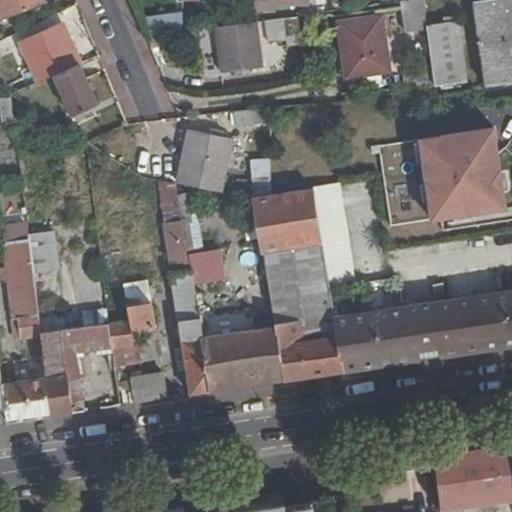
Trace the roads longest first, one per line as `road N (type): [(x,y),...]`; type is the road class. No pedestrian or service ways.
road 1 (secondary): [(276,430),(0,472)]
road 2 (secondary): [(511,394),(276,430)]
road 3 (residential): [(106,0),(156,120)]
